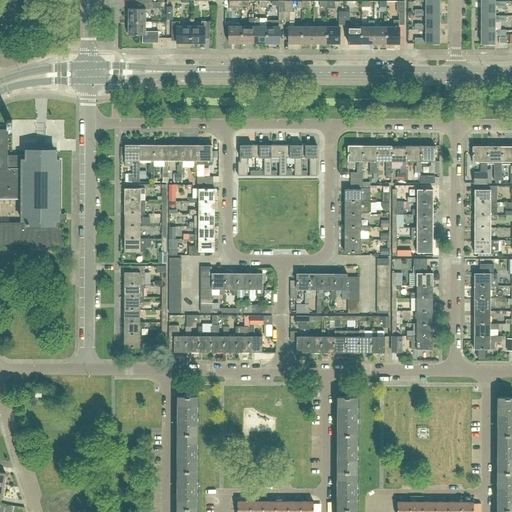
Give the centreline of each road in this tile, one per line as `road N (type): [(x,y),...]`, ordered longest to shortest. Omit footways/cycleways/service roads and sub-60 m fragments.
road 1 (tertiary): [(455,77),(87,75)]
road 2 (residential): [(455,372),(456,125)]
road 3 (residential): [(87,369),(87,125)]
road 4 (residential): [(281,261),(241,260),(231,252),(228,125)]
road 5 (residential): [(329,125),(325,255),(281,261)]
road 6 (residential): [(168,511),(166,370)]
road 7 (residential): [(228,125),(87,125)]
road 8 (residential): [(375,511),(375,494),(488,494)]
road 9 (residential): [(455,372),(328,371)]
road 10 (residential): [(456,125),(329,125)]
road 11 (residential): [(327,495),(217,495),(217,511)]
road 12 (residential): [(36,511),(0,392)]
road 13 (residential): [(327,495),(328,371)]
road 14 (residential): [(488,494),(488,372)]
